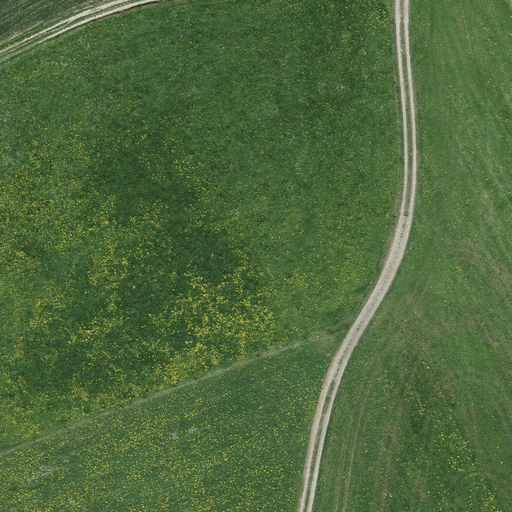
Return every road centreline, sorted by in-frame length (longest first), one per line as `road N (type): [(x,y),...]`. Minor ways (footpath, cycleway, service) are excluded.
road 1 (track): [(402,0),(407,213),(378,294),(333,376),(305,511)]
road 2 (track): [(0,56),(132,0)]
